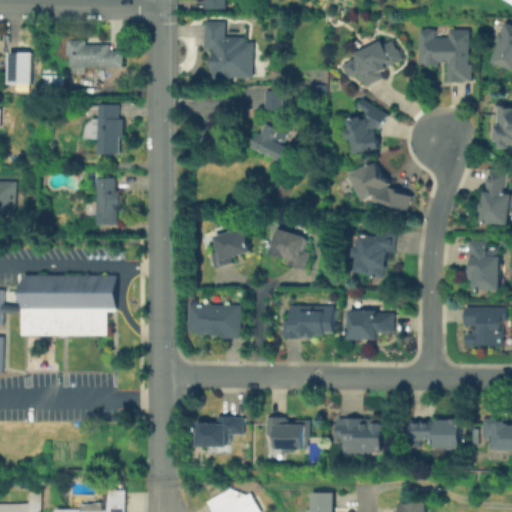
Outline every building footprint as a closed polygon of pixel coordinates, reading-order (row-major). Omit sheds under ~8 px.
[(228,0),(228,8),(209,8),(209,0),(228,0)] [(511,67),(492,60),(507,21),(511,22),(511,67)] [(214,51),(208,51),(208,24),(229,24),(229,37),(248,37),(248,79),(214,79),(214,51)] [(448,65),(423,65),(423,31),(438,31),(438,38),(452,38),(452,33),(471,33),(471,85),(448,85),(448,65)] [(351,80),(344,67),(360,59),(357,54),(387,38),(390,44),(394,41),(404,60),(382,72),(386,79),(367,89),(360,75),(351,80)] [(89,41),(89,45),(112,45),(112,52),(126,52),(126,69),(73,68),(73,59),(72,59),(72,40),(89,41)] [(32,51),(7,51),(7,83),(32,83),(32,51)] [(68,73),(68,91),(45,91),(45,68),(59,68),(59,73),(68,73)] [(264,89),(263,110),(282,110),(282,99),(289,99),(290,89),(264,89)] [(359,156),(348,124),(372,116),(358,108),(363,99),(394,116),(378,135),(382,147),(359,156)] [(121,107),(121,120),(128,120),(128,154),(103,154),(103,138),(86,138),(93,123),(103,121),(103,107),(121,107)] [(511,151),(499,151),(499,107),(511,107),(511,151)] [(267,116),(259,132),(260,133),(253,146),(283,161),(289,147),(283,144),(288,133),(287,133),(290,127),(267,116)] [(355,175),(381,164),(393,189),(415,197),(410,209),(379,198),(370,203),(355,175)] [(101,173),(101,179),(118,179),(118,194),(124,194),(124,225),(111,225),(111,235),(87,235),(87,225),(100,225),(100,188),(89,188),(89,173),(101,173)] [(509,173),(509,195),(511,195),(511,227),(487,227),(487,173),(509,173)] [(0,222),(0,181),(19,181),(19,222),(0,222)] [(216,238),(245,227),(254,252),(233,259),(236,266),(219,272),(212,251),(220,248),(216,238)] [(389,275),(361,275),(361,236),(380,236),(380,228),(398,228),(398,251),(390,250),(389,275)] [(282,229),(314,240),(310,252),(315,254),(309,272),(303,270),(304,268),(272,257),(282,229)] [(472,247),(472,245),(497,245),(497,250),(505,250),(504,292),(473,292),(473,247),(472,247)] [(2,311),(2,323),(0,323),(0,287),(2,287),(2,303),(24,306),(24,273),(117,273),(117,310),(107,310),(107,333),(24,333),(24,314),(2,311)] [(191,335),(191,308),(244,308),(244,335),(191,335)] [(290,310),(296,310),(296,308),(337,308),(337,339),(290,339),(290,310)] [(468,331),(468,309),(507,309),(507,347),(471,347),(471,331),(468,331)] [(353,313),(396,313),(396,342),(353,342),(353,313)] [(343,434),(343,417),(376,417),(376,425),(387,425),(387,458),(346,458),(346,434),(343,434)] [(231,447),(200,447),(200,424),(218,424),(218,418),(245,418),(245,435),(231,435),(231,447)] [(463,419),(463,448),(437,448),(437,439),(414,439),(414,423),(437,423),(437,419),(463,419)] [(273,421),(313,421),(313,453),(273,453),(273,421)] [(493,441),(486,441),(486,422),(511,422),(511,453),(493,453),(493,441)] [(215,511),(210,503),(235,488),(241,498),(251,492),(262,511),(215,511)] [(57,511),(58,510),(84,510),(84,505),(96,505),(96,503),(105,503),(105,492),(111,492),(111,490),(127,490),(127,511),(57,511)] [(0,511),(0,504),(31,504),(31,492),(44,492),(43,511),(0,511)] [(317,511),(317,492),(338,492),(338,511),(317,511)] [(401,511),(400,503),(426,501),(427,511),(401,511)]
